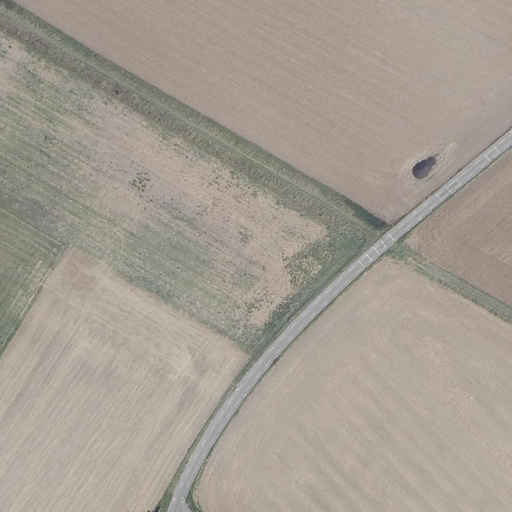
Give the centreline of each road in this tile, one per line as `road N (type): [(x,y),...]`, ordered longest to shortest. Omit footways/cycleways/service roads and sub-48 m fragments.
road 1 (track): [(0,7),(511,309)]
road 2 (tertiary): [(511,136),(294,327),(234,401),(174,511)]
